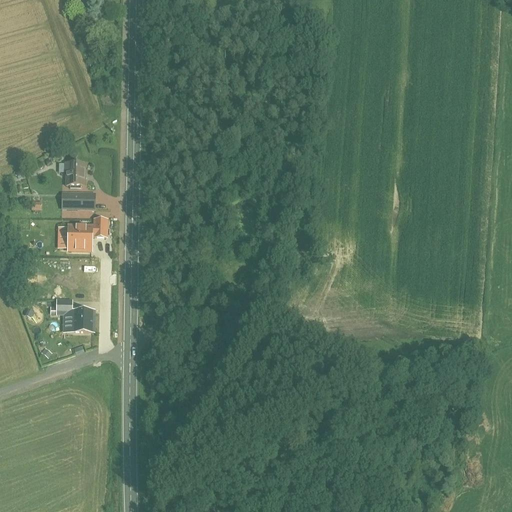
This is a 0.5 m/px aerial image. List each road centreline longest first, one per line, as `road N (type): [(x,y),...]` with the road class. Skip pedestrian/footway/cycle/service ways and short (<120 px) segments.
road 1 (secondary): [(130,357),(136,0)]
road 2 (secondary): [(132,511),(130,357)]
road 3 (unclassified): [(130,357),(106,357),(0,393)]
